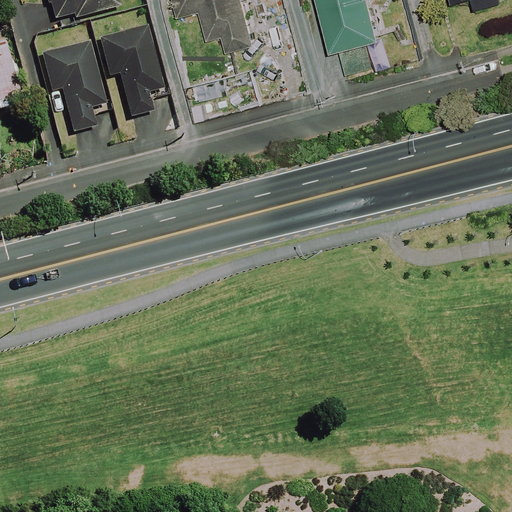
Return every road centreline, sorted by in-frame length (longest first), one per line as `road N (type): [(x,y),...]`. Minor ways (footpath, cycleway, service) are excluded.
road 1 (trunk): [(0,278),(511,144)]
road 2 (residential): [(503,75),(0,204)]
